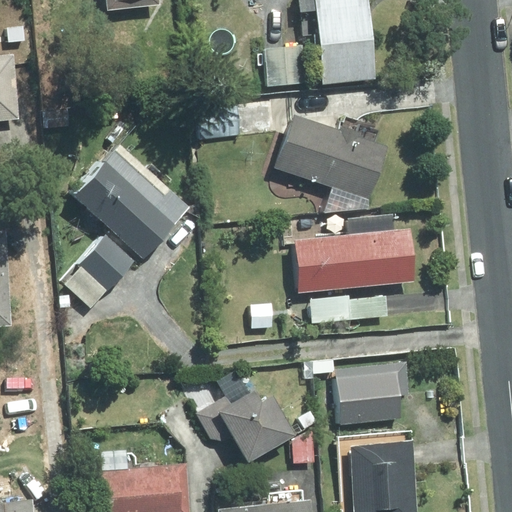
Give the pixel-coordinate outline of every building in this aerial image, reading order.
[(104,0),(105,11),(158,5),(157,0),(104,0)] [(311,0),(320,85),(373,79),(365,0),(311,0)] [(21,28),(4,29),(5,44),(22,42),(21,28)] [(304,83),(301,46),(263,50),(267,87),(304,83)] [(0,121),(16,120),(10,55),(0,55),(0,121)] [(233,136),(274,131),(271,102),(230,106),(233,136)] [(42,129),(68,127),(67,110),(41,113),(42,129)] [(385,146),(290,115),(273,169),(368,200),(385,146)] [(138,259),(185,206),(114,144),(67,195),(138,259)] [(390,231),(389,215),(344,219),(345,236),(290,241),(296,294),(412,282),(406,230),(390,231)] [(0,327),(10,326),(1,232),(0,232),(0,327)] [(130,261),(101,235),(73,264),(103,291),(130,261)] [(310,324),(386,317),(384,297),(347,300),(347,299),(308,303),(310,324)] [(274,302),(244,303),(245,327),(275,326),(274,302)] [(399,360),(328,366),(333,426),(393,421),(391,399),(402,398),(399,360)] [(222,394),(192,412),(207,437),(220,440),(227,436),(243,463),(291,434),(267,394),(255,401),(249,389),(226,403),(222,394)] [(313,463),(310,429),(290,441),(292,464),(313,463)] [(350,511),(414,511),(409,442),(346,448),(350,511)] [(94,511),(187,511),(184,465),(91,473),(94,511)] [(28,511),(28,501),(0,503),(0,511),(28,511)] [(308,511),(307,501),(215,510),(215,511),(308,511)]
